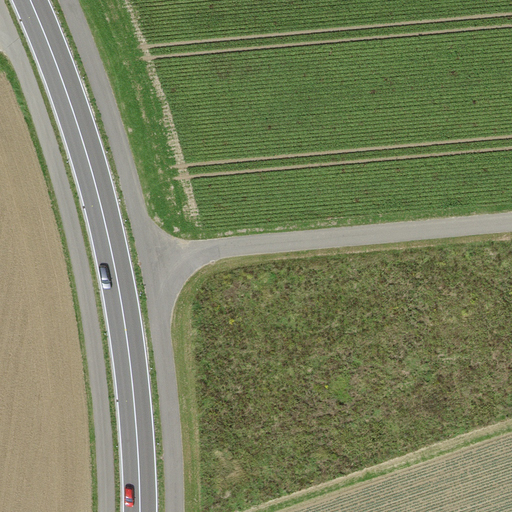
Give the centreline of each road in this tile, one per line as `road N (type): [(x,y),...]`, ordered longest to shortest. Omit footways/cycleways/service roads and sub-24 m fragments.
road 1 (secondary): [(138,511),(122,304),(102,202),(29,0)]
road 2 (unclassified): [(150,262),(219,248),(511,223)]
road 3 (unclassified): [(150,262),(132,183),(67,0)]
road 4 (unclassified): [(175,511),(169,391),(150,262)]
